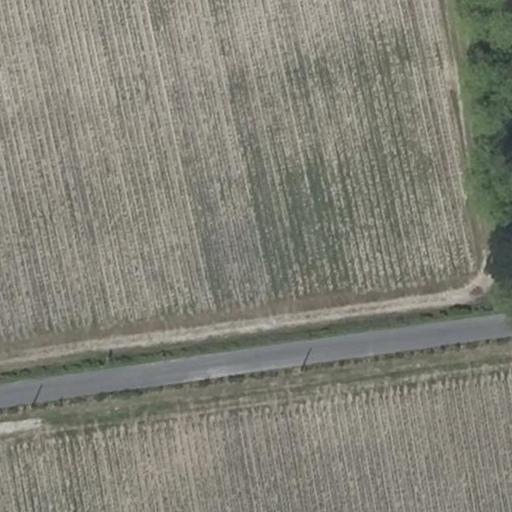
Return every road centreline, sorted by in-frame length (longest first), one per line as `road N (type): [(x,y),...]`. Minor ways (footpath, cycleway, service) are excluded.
road 1 (track): [(0,439),(511,363)]
road 2 (tertiary): [(0,396),(511,322)]
